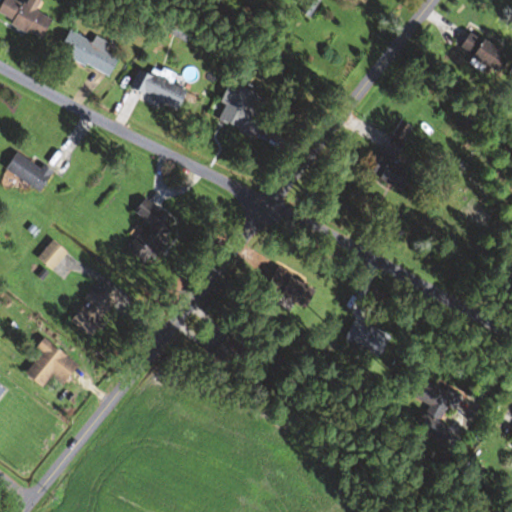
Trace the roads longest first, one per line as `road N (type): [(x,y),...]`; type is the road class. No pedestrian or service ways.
road 1 (residential): [(24,511),(431,0)]
road 2 (residential): [(0,63),(272,206)]
road 3 (residential): [(511,344),(272,206)]
